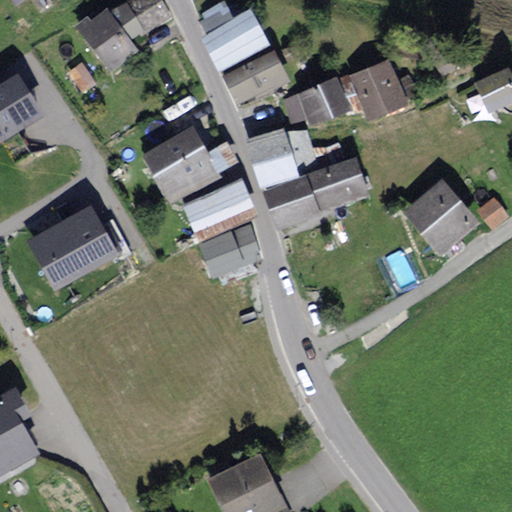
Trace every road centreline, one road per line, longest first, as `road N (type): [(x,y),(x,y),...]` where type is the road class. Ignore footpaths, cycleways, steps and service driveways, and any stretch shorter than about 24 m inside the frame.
road 1 (tertiary): [(397,511),(317,396),(231,121),(173,0)]
road 2 (unknown): [(294,341),(469,264),(511,229)]
road 3 (residential): [(0,309),(118,511)]
